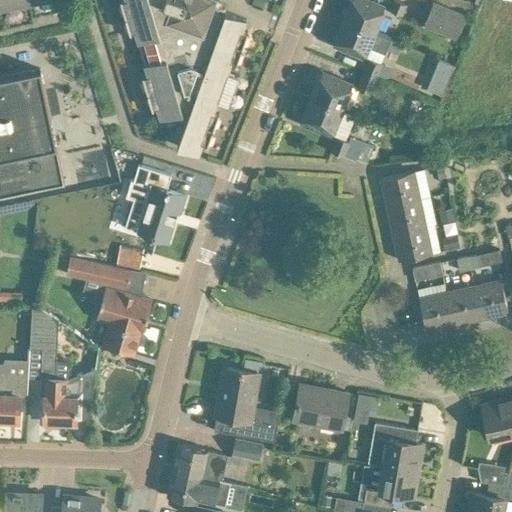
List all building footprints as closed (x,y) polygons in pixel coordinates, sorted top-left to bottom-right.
[(0,0),(0,10),(47,0),(0,0)] [(120,0),(130,32),(135,31),(148,73),(143,75),(152,108),(158,107),(161,117),(178,112),(180,122),(185,124),(177,145),(199,153),(202,143),(207,144),(219,112),(214,110),(231,61),(236,63),(248,30),(243,28),(247,18),(225,10),(224,13),(213,9),(215,0),(120,0)] [(371,0),(351,0),(343,19),(374,32),(374,31),(385,5),(371,0)] [(402,14),(406,3),(398,0),(393,0),(390,9),(402,14)] [(456,38),(465,15),(432,1),(422,24),(456,38)] [(380,62),(390,38),(343,19),(333,44),(364,57),(364,55),(370,58),(380,62)] [(425,86),(441,92),(452,62),(435,56),(425,86)] [(393,68),(380,62),(370,58),(364,72),(376,77),(377,76),(388,80),(393,68)] [(0,195),(65,181),(45,89),(41,68),(0,76),(0,195)] [(311,96),(342,109),(352,83),(322,71),(311,96)] [(370,92),(376,77),(364,72),(358,87),(370,92)] [(355,114),(342,109),(311,96),(301,121),(337,137),(332,150),(344,155),(344,154),(355,159),(356,158),(367,162),(374,145),(350,135),(348,139),(345,138),(355,114)] [(400,133),(395,143),(410,150),(415,141),(400,133)] [(166,188),(171,173),(139,163),(132,184),(124,181),(119,196),(133,200),(125,225),(148,233),(168,239),(176,211),(180,212),(185,194),(166,188)] [(443,165),(436,166),(439,178),(446,177),(443,165)] [(387,205),(420,197),(414,170),(381,177),(387,205)] [(421,197),(387,205),(393,231),(426,224),(426,221),(422,206),(421,197)] [(440,209),(442,221),(455,218),(452,207),(440,209)] [(399,259),(411,257),(432,252),(426,224),(393,231),(399,259)] [(442,236),(445,250),(460,246),(457,233),(442,236)] [(140,266),(144,250),(120,244),(116,261),(140,266)] [(475,253),(467,255),(470,268),(479,266),(476,253),(475,253)] [(131,269),(70,255),(67,272),(128,286),(131,269)] [(467,255),(457,257),(459,270),(470,268),(467,255)] [(440,260),(432,262),(435,276),(443,274),(440,260)] [(501,278),(474,284),(481,317),(509,311),(501,278)] [(474,284),(447,290),(454,323),(481,317),(474,284)] [(152,299),(106,286),(97,316),(110,320),(103,343),(111,346),(110,350),(112,353),(121,356),(125,354),(126,350),(134,352),(141,329),(143,330),(152,299)] [(20,289),(20,299),(29,299),(29,290),(20,289)] [(447,290),(419,296),(427,329),(454,323),(447,290)] [(96,366),(68,377),(55,377),(58,318),(31,302),(29,347),(43,348),(40,394),(44,394),(43,420),(62,421),(62,424),(73,424),(73,421),(76,422),(76,417),(82,418),(83,418),(84,417),(85,417),(87,416),(88,416),(88,415),(89,413),(90,412),(90,411),(96,366)] [(0,418),(19,419),(20,395),(27,395),(28,373),(6,372),(6,363),(0,362),(0,418)] [(280,410),(253,405),(259,371),(228,366),(224,390),(220,390),(215,414),(243,419),(240,434),(274,441),(280,410)] [(339,436),(341,426),(342,426),(349,391),(329,387),(328,391),(300,386),(294,417),(322,422),(320,433),(339,436)] [(359,392),(357,404),(369,406),(377,407),(380,395),(359,392)] [(284,396),(283,404),(293,406),(294,398),(284,396)] [(490,436),(511,430),(511,416),(508,398),(483,404),(490,436)] [(376,435),(372,461),(385,464),(417,469),(422,443),(396,438),(399,425),(375,421),(372,434),(376,435)] [(259,458),(262,442),(235,437),(231,452),(259,458)] [(202,474),(223,479),(228,453),(178,442),(173,468),(202,475),(202,474)] [(366,484),(363,501),(364,501),(391,505),(393,492),(413,495),(417,469),(385,464),(372,461),(370,461),(366,484)] [(230,480),(223,479),(202,474),(202,475),(173,468),(167,495),(196,501),(199,490),(206,492),(204,501),(225,505),(230,480)] [(482,468),(480,480),(507,485),(511,485),(511,472),(509,472),(482,468)] [(6,491),(5,511),(41,511),(42,493),(6,491)] [(473,492),(469,511),(504,511),(502,511),(505,497),(492,495),(473,492)] [(98,511),(100,498),(64,494),(63,506),(51,504),(50,511),(98,511)] [(336,496),(334,508),(354,511),(361,511),(364,501),(363,501),(336,496)]
